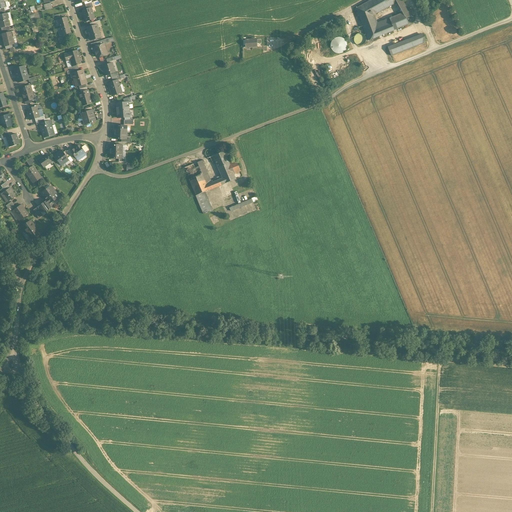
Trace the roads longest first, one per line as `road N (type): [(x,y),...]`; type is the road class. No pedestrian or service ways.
road 1 (unclassified): [(511,18),(127,176),(94,167)]
road 2 (unclassified): [(137,511),(60,438),(34,401),(14,337),(21,286)]
road 3 (track): [(511,366),(292,347),(265,322)]
road 4 (track): [(439,359),(432,511)]
road 5 (residential): [(102,138),(104,97),(66,0)]
